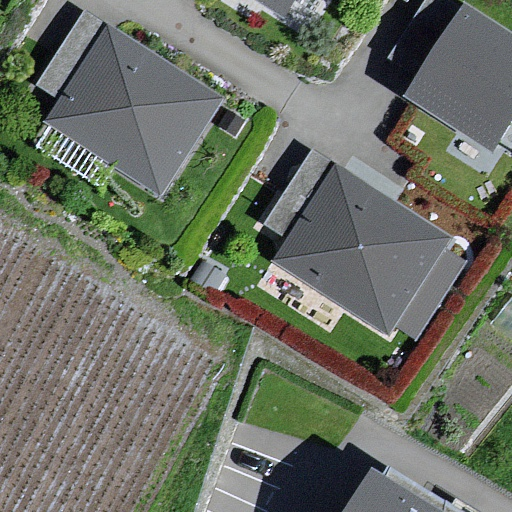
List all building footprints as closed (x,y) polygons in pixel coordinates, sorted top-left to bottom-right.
[(337,0),(257,0),(315,39),(337,0)] [(511,34),(484,16),(427,111),(511,165),(511,34)] [(238,112),(120,37),(59,138),(176,214),(238,112)] [(479,254),(345,170),(295,278),(425,352),(479,254)] [(356,511),(446,511),(381,473),(356,511)]
